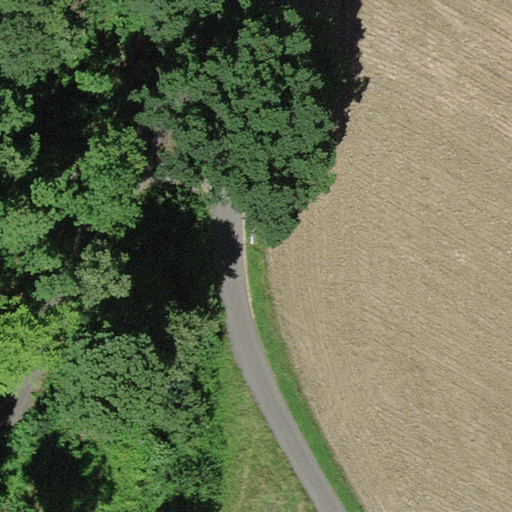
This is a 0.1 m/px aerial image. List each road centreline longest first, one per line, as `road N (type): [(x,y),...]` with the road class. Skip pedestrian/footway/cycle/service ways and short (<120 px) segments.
road 1 (residential): [(218,0),(223,211),(256,365),(338,511)]
road 2 (track): [(216,19),(172,170),(112,236),(75,319),(0,392)]
